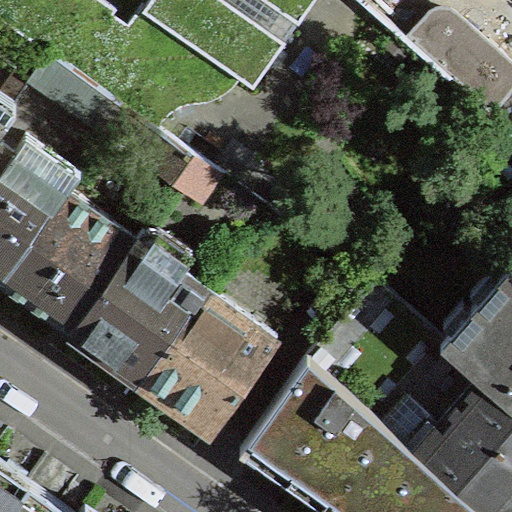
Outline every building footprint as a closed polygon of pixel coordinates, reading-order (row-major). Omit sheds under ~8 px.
[(115,5),(108,0),(0,0),(0,14),(49,49),(50,49),(131,107),(157,125),(163,117),(170,110),(177,105),(186,101),(197,99),(205,98),(213,96),(221,92),(228,87),(234,81),(241,73),(253,81),(310,0),(146,0),(145,2),(142,0),(127,21),(112,10),(115,5)] [(511,129),(511,60),(443,0),(373,0),(370,4),(507,125),(511,129)] [(131,107),(50,49),(49,49),(31,75),(31,76),(109,132),(131,107)] [(0,119),(14,100),(0,90),(0,119)] [(131,107),(109,132),(173,177),(193,150),(157,125),(131,107)] [(511,129),(507,125),(440,200),(466,222),(487,198),(500,209),(511,194),(511,129)] [(0,271),(2,273),(65,183),(0,136),(0,271)] [(193,150),(173,177),(201,197),(220,170),(193,150)] [(65,183),(2,273),(23,287),(71,322),(135,232),(65,183)] [(135,232),(71,322),(100,342),(141,371),(205,281),(135,232)] [(511,263),(508,259),(441,334),(511,396),(511,263)] [(374,275),(308,350),(491,511),(498,511),(511,497),(511,396),(441,334),(374,275)] [(160,384),(210,420),(274,330),(205,281),(141,371),(160,384)] [(491,511),(308,350),(243,443),(332,506),(340,511),(491,511)] [(0,454),(0,511),(1,511),(28,474),(0,454)] [(1,511),(101,511),(85,500),(78,510),(28,474),(1,511)]
